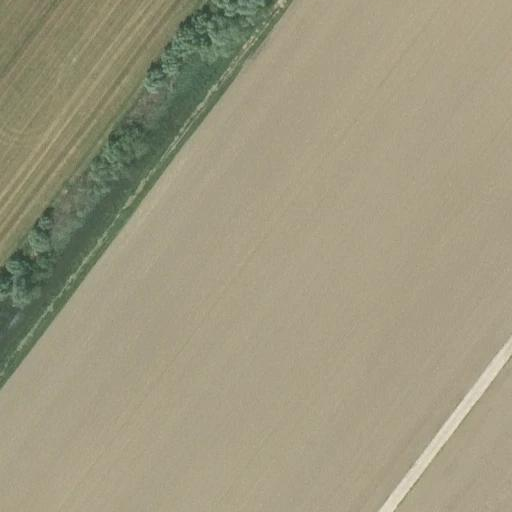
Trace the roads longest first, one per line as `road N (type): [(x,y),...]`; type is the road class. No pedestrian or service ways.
road 1 (track): [(0,375),(279,0)]
road 2 (track): [(511,341),(384,511)]
